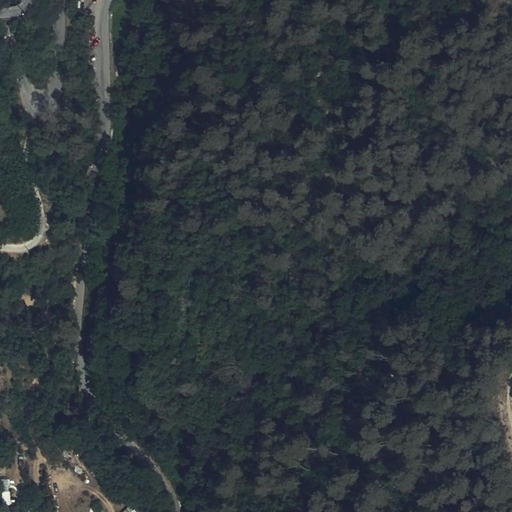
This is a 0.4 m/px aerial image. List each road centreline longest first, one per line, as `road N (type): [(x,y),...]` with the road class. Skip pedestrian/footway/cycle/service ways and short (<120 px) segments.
road 1 (tertiary): [(106,0),(82,366),(102,416),(157,471),(181,511)]
road 2 (tertiary): [(10,19),(21,84),(33,100),(50,100),(61,0)]
